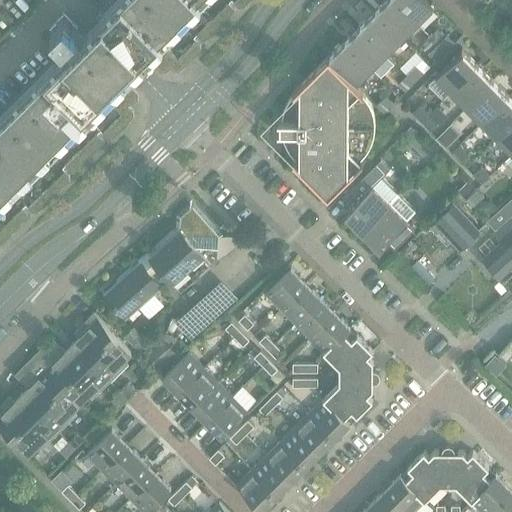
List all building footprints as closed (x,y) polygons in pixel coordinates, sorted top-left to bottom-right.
[(125,82),(147,60),(158,71),(164,72),(168,67),(172,70),(178,70),(199,49),(199,44),(195,40),(176,59),(161,44),(206,0),(234,0),(232,3),(236,7),(242,7),(249,0),(121,0),(104,18),(82,39),(74,30),(76,27),(64,15),(51,28),(63,40),(65,38),(73,47),(0,119),(0,204),(106,100),(120,114),(101,133),(105,137),(112,136),(131,116),(132,110),(127,105),(130,102),(132,103),(136,99),(136,93),(125,82)] [(401,39),(416,24),(392,0),(385,0),(374,12),(401,39)] [(392,0),(416,24),(432,7),(424,0),(392,0)] [(202,41),(233,10),(226,3),(195,34),(202,41)] [(385,54),(401,39),(374,12),(358,27),(385,54)] [(358,27),(343,42),(370,69),(379,78),(394,63),(385,54),(358,27)] [(436,44),(444,52),(454,42),(446,35),(436,44)] [(356,83),(370,69),(343,42),(329,56),(328,56),(363,91),(364,90),(356,83)] [(436,60),(444,52),(436,44),(428,53),(436,60)] [(451,92),(477,65),(461,49),(460,49),(461,50),(435,76),(429,83),(430,84),(429,85),(442,99),(450,91),(451,92)] [(363,91),(328,56),(293,91),(294,92),(294,91),(295,92),(291,97),(287,102),(284,108),(282,115),(282,119),(278,119),(278,131),(282,131),(282,135),(284,141),(287,148),(291,153),(295,158),(294,159),(294,158),(293,159),(328,194),(363,160),(362,159),(361,159),(361,158),(365,153),(369,148),(372,142),(374,135),(374,129),(374,121),(374,115),(372,108),(369,102),(365,97),(361,92),(362,91),(363,91)] [(406,75),(414,82),(423,73),(416,65),(406,75)] [(466,107),(493,80),(477,65),(451,92),(466,107)] [(405,91),(414,82),(406,75),(398,83),(405,91)] [(481,122),(508,95),(493,80),(466,107),(481,122)] [(386,95),(385,95),(376,104),(384,112),(393,103),(386,95)] [(496,138),(511,121),(511,99),(508,95),(481,122),(496,138)] [(420,122),(428,114),(419,105),(411,113),(420,122)] [(430,131),(437,123),(446,115),(437,106),(428,114),(420,122),(430,131)] [(511,153),(511,152),(511,121),(496,138),(511,153)] [(425,135),(414,124),(406,132),(417,143),(425,135)] [(443,130),(436,137),(442,144),(446,147),(453,140),(450,136),(443,130)] [(81,147),(88,154),(101,140),(95,134),(81,147)] [(451,153),(460,162),(468,154),(459,145),(451,153)] [(70,172),(88,154),(81,147),(63,165),(70,172)] [(480,166),(472,174),(481,183),(489,175),(480,166)] [(65,183),(68,180),(68,174),(63,171),(46,187),(53,194),(65,183)] [(362,229),(398,194),(380,176),(378,178),(371,186),(364,179),(362,177),(342,197),(351,205),(345,212),(362,229)] [(461,190),(466,196),(475,187),(470,181),(461,190)] [(36,212),(53,194),(46,187),(26,207),(31,212),(36,212)] [(484,195),(477,187),(467,197),(475,205),(484,195)] [(398,194),(362,229),(379,247),(386,240),(394,249),(415,228),(406,220),(415,211),(398,194)] [(511,196),(506,202),(486,220),(495,229),(511,214),(511,196)] [(485,216),(497,205),(492,200),(482,199),(475,206),(485,216)] [(452,204),(434,220),(460,247),(477,231),(452,204)] [(219,235),(192,205),(180,215),(180,227),(150,253),(166,271),(181,289),(217,257),(219,235)] [(6,222),(13,229),(27,215),(21,208),(6,222)] [(501,242),(485,258),(503,279),(511,271),(511,217),(499,229),(507,238),(501,242)] [(0,241),(13,229),(6,222),(0,228),(0,241)] [(150,253),(105,293),(126,317),(138,306),(149,318),(165,304),(154,292),(162,285),(157,279),(166,271),(150,253)] [(418,260),(412,266),(429,284),(435,278),(418,260)] [(281,309),(306,283),(291,268),(265,293),(281,309)] [(221,279),(175,320),(191,338),(237,297),(221,279)] [(295,323),(321,297),(306,283),(281,309),(295,323)] [(309,337),(335,311),(321,297),(295,323),(309,337)] [(324,351),(350,326),(335,311),(309,337),(324,351)] [(72,342),(109,380),(127,362),(123,358),(131,349),(94,312),(75,330),(80,335),(72,342)] [(245,314),(238,320),(247,329),(253,323),(245,314)] [(234,337),(241,331),(231,321),(225,328),(234,337)] [(339,374),(373,374),(373,360),(368,355),(373,350),(350,326),(324,351),(339,367),(339,374)] [(241,331),(234,337),(243,345),(249,339),(241,331)] [(268,349),(274,343),(266,334),(259,341),(268,349)] [(161,336),(142,353),(141,354),(158,372),(177,354),(161,336)] [(109,380),(72,342),(64,350),(52,337),(34,355),(79,401),(87,393),(91,398),(109,380)] [(274,343),(268,349),(277,358),(283,352),(274,343)] [(263,365),(269,359),(261,350),(254,356),(263,365)] [(178,392),(204,367),(188,352),(163,377),(178,392)] [(72,409),(79,401),(34,355),(16,373),(28,386),(21,393),(58,431),(76,413),(72,409)] [(495,355),(485,366),(489,369),(496,375),(506,365),(495,355)] [(269,359),(263,365),(256,373),(263,379),(270,372),(272,374),(271,376),(277,382),(285,374),(269,359)] [(306,362),(293,362),(293,371),(306,371),(306,362)] [(318,362),(306,362),(306,371),(318,371),(318,362)] [(193,407),(218,381),(204,367),(178,392),(193,407)] [(373,389),(373,374),(339,374),(339,382),(324,397),(350,422),(373,399),(368,394),(373,389)] [(293,377),(293,386),(305,386),(305,377),(293,377)] [(305,377),(305,386),(318,386),(318,377),(305,377)] [(207,421),(233,396),(218,381),(193,407),(207,421)] [(120,390),(126,397),(135,388),(129,382),(120,390)] [(117,406),(126,397),(120,390),(111,399),(117,406)] [(269,398),(275,405),(283,397),(277,390),(269,398)] [(40,448),(58,431),(21,393),(13,401),(9,397),(0,405),(0,424),(28,452),(36,444),(40,448)] [(233,396),(207,421),(222,436),(248,411),(233,396)] [(335,437),(350,422),(324,397),(310,411),(335,437)] [(265,414),(275,405),(269,398),(259,408),(265,414)] [(320,451),(335,437),(310,411),(295,426),(320,451)] [(239,427),(245,434),(253,427),(246,421),(239,427)] [(307,465),(320,451),(295,426),(281,440),(307,465)] [(236,443),(245,434),(239,427),(230,437),(236,443)] [(102,469),(128,443),(112,428),(86,453),(102,469)] [(69,441),(75,448),(84,439),(78,432),(69,441)] [(292,480),(307,465),(281,440),(266,454),(292,480)] [(66,456),(75,448),(69,441),(60,450),(66,456)] [(116,483),(142,458),(128,443),(102,469),(116,483)] [(218,449),(210,457),(216,463),(224,455),(218,449)] [(449,484),(449,450),(434,450),(429,455),(424,450),(401,473),(425,499),(440,484),(449,484)] [(471,500),(496,474),(473,450),(468,455),(463,450),(449,450),(449,484),(456,484),(471,500)] [(277,494),(292,480),(266,454),(252,469),(277,494)] [(130,497),(155,471),(142,458),(116,483),(130,497)] [(252,469),(237,484),(262,510),(277,494),(252,469)] [(155,471),(130,497),(145,511),(146,511),(171,487),(155,471)] [(66,480),(59,473),(52,479),(60,487),(66,480)] [(410,511),(412,511),(425,499),(401,473),(386,488),(410,511)] [(483,511),(487,511),(511,489),(496,474),(471,500),(483,511)] [(184,496),(192,487),(186,481),(177,490),(184,496)] [(71,500),(77,493),(68,484),(62,490),(71,500)] [(380,511),(410,511),(386,488),(371,502),(380,511)] [(511,511),(511,489),(487,511),(511,511)] [(174,505),(184,496),(177,490),(168,498),(174,505)] [(77,493),(71,500),(79,508),(86,502),(77,493)] [(228,511),(219,502),(208,511),(228,511)] [(380,511),(371,502),(361,511),(380,511)]
